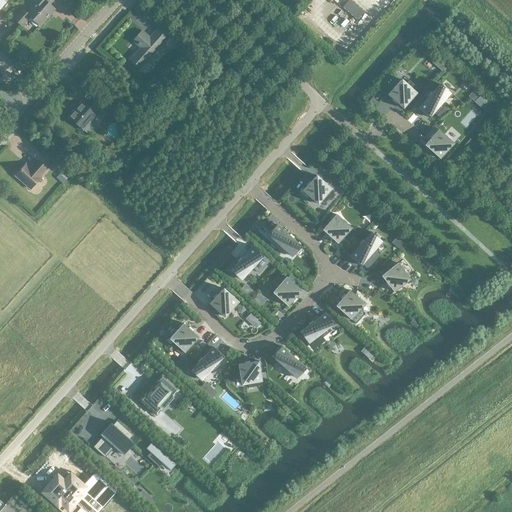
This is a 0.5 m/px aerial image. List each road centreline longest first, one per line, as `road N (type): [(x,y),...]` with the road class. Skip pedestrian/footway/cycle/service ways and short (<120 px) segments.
road 1 (residential): [(0,462),(166,277)]
road 2 (residential): [(166,277),(244,346),(281,330),(326,272)]
road 3 (tertiary): [(0,133),(120,0)]
road 4 (unclassified): [(321,103),(206,0)]
road 5 (residential): [(419,137),(394,115),(368,143),(321,103)]
road 6 (residential): [(166,277),(247,186)]
